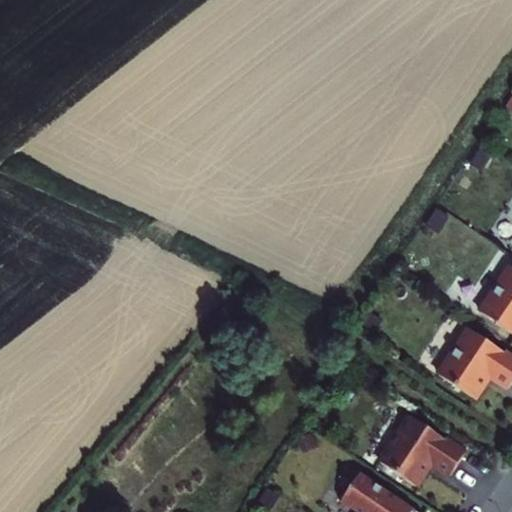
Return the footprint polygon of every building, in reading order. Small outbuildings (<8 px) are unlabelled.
[(511,272),(509,271),(480,318),(511,337),(511,272)] [(468,334),(439,381),(476,404),(490,380),(510,392),(511,388),(511,360),(503,355),(468,334)] [(490,380),(476,404),(479,405),(492,385),(508,395),(510,392),(490,380)] [(412,419),(381,465),(415,487),(436,501),(451,479),(432,466),(448,443),(412,419)] [(313,436),(299,440),(304,457),(318,452),(313,436)] [(432,466),(451,479),(453,476),(437,465),(450,445),(448,443),(432,466)] [(415,511),(361,475),(342,504),(354,511),(415,511)] [(413,490),(434,504),(436,501),(415,487),(413,490)] [(284,499),(272,490),(263,503),(276,511),(284,499)]
